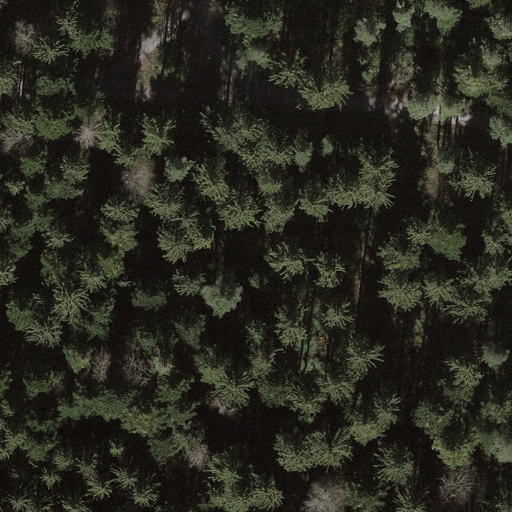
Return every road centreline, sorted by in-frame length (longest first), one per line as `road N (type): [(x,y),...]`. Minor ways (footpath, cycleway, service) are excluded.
road 1 (track): [(0,89),(262,97)]
road 2 (track): [(511,131),(472,116),(262,97)]
road 3 (track): [(194,0),(103,90)]
road 4 (track): [(262,97),(203,42),(194,0)]
